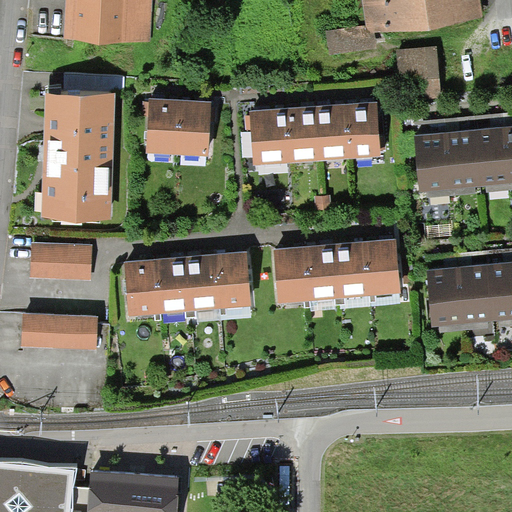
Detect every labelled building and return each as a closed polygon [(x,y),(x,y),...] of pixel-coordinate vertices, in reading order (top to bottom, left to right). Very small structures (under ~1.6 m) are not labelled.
[(71,0),(71,15),(60,15),(59,36),(123,40),(123,39),(145,41),(146,0),(71,0)] [(364,0),(368,28),(462,14),(459,0),(364,0)] [(400,100),(438,96),(434,56),(396,59),(400,100)] [(120,86),(46,83),(40,222),(115,225),(120,86)] [(145,147),(175,149),(178,101),(148,99),(147,103),(142,102),(142,115),(147,115),(145,147)] [(208,103),(178,101),(175,149),(205,150),(207,120),(212,121),(212,108),(207,108),(208,103)] [(373,103),(344,106),(347,152),(377,150),(377,149),(382,149),(381,136),(376,136),(373,103)] [(347,153),(347,152),(344,106),(343,105),(314,107),(317,155),(347,153)] [(287,157),(317,155),(314,107),(284,109),(284,110),(287,156),(287,157)] [(250,128),(252,159),(287,156),(284,110),(249,112),(249,116),(244,116),(245,129),(250,128)] [(511,126),(503,128),(507,178),(511,177),(511,126)] [(478,180),(507,178),(503,128),(473,131),(478,180)] [(478,180),(473,131),(444,133),(448,183),(478,180)] [(413,136),(418,186),(448,183),(444,133),(413,136)] [(326,196),(314,197),(315,210),(327,209),(326,196)] [(372,289),(397,287),(393,240),(363,243),(367,290),(368,302),(373,301),(372,289)] [(343,304),(342,292),(367,290),(363,243),(363,242),(333,244),(337,292),(338,304),(343,304)] [(332,293),(333,305),(338,304),(337,292),(333,244),(303,247),(303,248),(307,295),(332,293)] [(44,276),(45,245),(31,245),(30,275),(44,276)] [(58,276),(60,246),(45,245),(44,276),(58,276)] [(73,277),(74,247),(60,246),(58,276),(73,277)] [(88,256),(88,247),(74,247),(73,277),(87,277),(87,269),(88,269),(89,256),(88,256)] [(303,307),(308,307),(307,295),(303,248),(273,250),(277,297),(301,295),(303,307)] [(223,301),(247,299),(243,253),(213,255),(217,302),(218,314),(224,314),(223,301)] [(194,316),(193,305),(217,302),(213,255),(183,257),(188,305),(189,317),(194,316)] [(183,305),(184,317),(189,317),(188,305),(183,257),(154,260),(158,308),(183,305)] [(153,320),(159,319),(158,308),(154,260),(124,263),(128,309),(152,307),(153,320)] [(511,312),(511,262),(486,265),(490,315),(511,312)] [(490,315),(486,265),(456,268),(461,317),(490,315)] [(426,270),(430,320),(461,317),(456,268),(426,270)] [(22,314),(22,329),(36,329),(37,314),(22,314)] [(37,314),(36,329),(50,330),(51,315),(37,314)] [(51,315),(50,330),(64,331),(65,316),(51,315)] [(65,316),(64,331),(79,331),(79,316),(65,316)] [(79,316),(79,331),(93,332),(94,317),(79,316)] [(35,344),(36,329),(22,329),(21,344),(35,344)] [(50,345),(50,330),(36,329),(35,344),(50,345)] [(64,331),(50,330),(50,345),(64,346),(64,331)] [(79,331),(64,331),(64,346),(78,346),(79,331)] [(92,347),(93,332),(79,331),(78,346),(92,347)] [(87,511),(89,488),(69,486),(71,466),(70,465),(0,458),(0,511),(87,511)] [(172,511),(175,477),(90,472),(89,488),(87,511),(172,511)]
